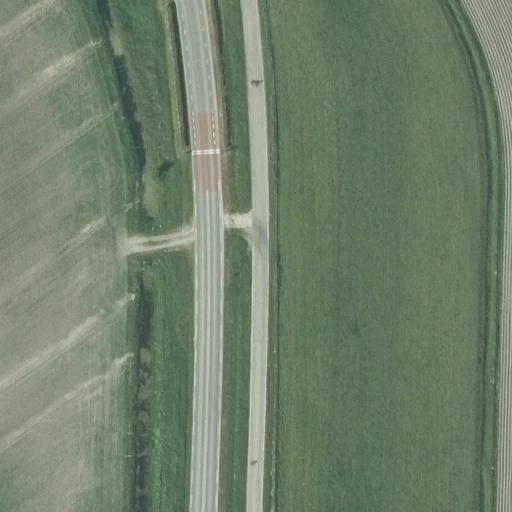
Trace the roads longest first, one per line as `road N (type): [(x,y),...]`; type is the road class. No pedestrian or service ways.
road 1 (primary): [(202,511),(208,222),(189,0)]
road 2 (unclassified): [(254,511),(259,154),(247,0)]
